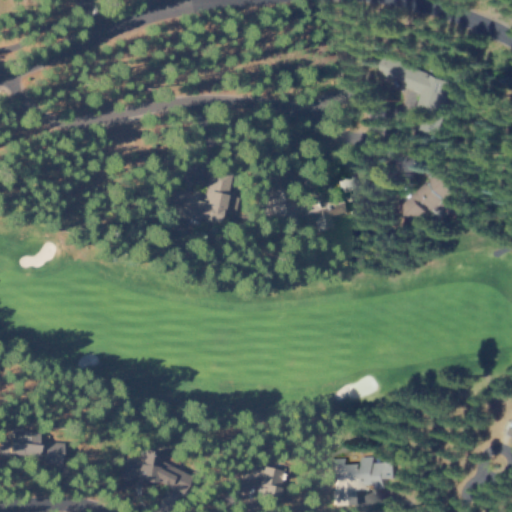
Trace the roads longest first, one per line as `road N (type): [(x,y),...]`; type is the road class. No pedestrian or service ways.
road 1 (residential): [(0,78),(164,7),(225,0),(443,11),(511,41)]
road 2 (residential): [(0,80),(40,118),(58,123),(220,100),(270,104),(359,138),(373,121),(352,98),(294,112)]
